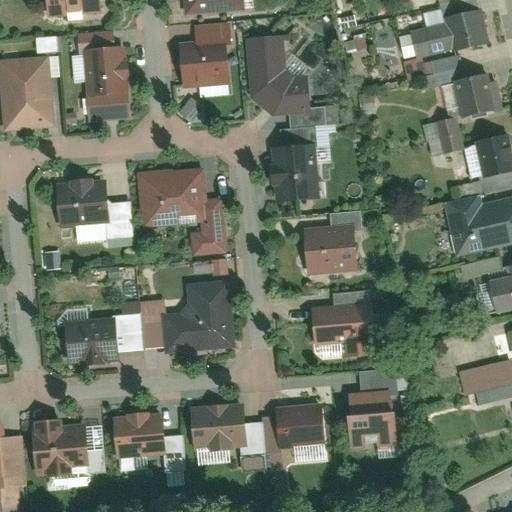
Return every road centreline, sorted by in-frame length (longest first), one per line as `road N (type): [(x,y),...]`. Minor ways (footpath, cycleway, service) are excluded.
road 1 (residential): [(167,131),(232,140),(255,358),(216,372),(58,393),(39,386)]
road 2 (residential): [(39,386),(1,172),(9,156),(49,139),(167,131)]
road 3 (residential): [(155,0),(167,131)]
